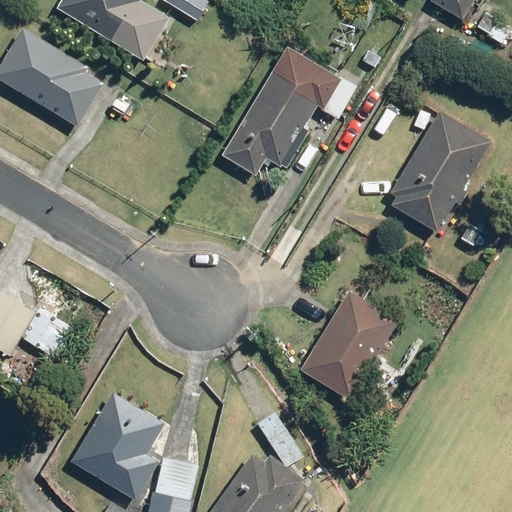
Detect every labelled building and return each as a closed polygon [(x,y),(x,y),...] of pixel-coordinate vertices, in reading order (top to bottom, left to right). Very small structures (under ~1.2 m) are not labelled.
[(141,0),(60,0),(54,11),(142,63),(167,19),(139,4),(141,0)] [(201,0),(162,0),(162,1),(195,22),(207,3),(201,0)] [(473,0),(429,0),(428,2),(460,22),(473,0)] [(511,0),(501,0),(500,1),(511,9),(511,0)] [(20,31),(0,63),(0,83),(75,128),(101,85),(83,75),(86,69),(20,31)] [(285,49),(220,156),(255,177),(265,160),(278,168),(279,166),(285,170),(307,133),(302,130),(316,107),(322,111),(321,112),(336,121),(355,89),(338,78),(337,79),(285,49)] [(460,191),(488,143),(436,114),(390,194),(396,197),(390,207),(436,234),(453,203),(459,206),(466,194),(460,191)] [(90,304),(64,288),(55,302),(81,318),(90,304)] [(0,294),(0,352),(45,378),(70,334),(0,294)] [(349,402),(396,324),(347,294),(299,372),(349,402)] [(163,427),(111,394),(69,462),(133,502),(157,464),(145,456),(163,427)] [(272,412),(254,425),(285,469),(303,456),(272,412)] [(209,511),(284,511),(304,484),(267,458),(262,464),(250,456),(209,511)] [(152,492),(147,511),(187,511),(190,501),(152,492)]
